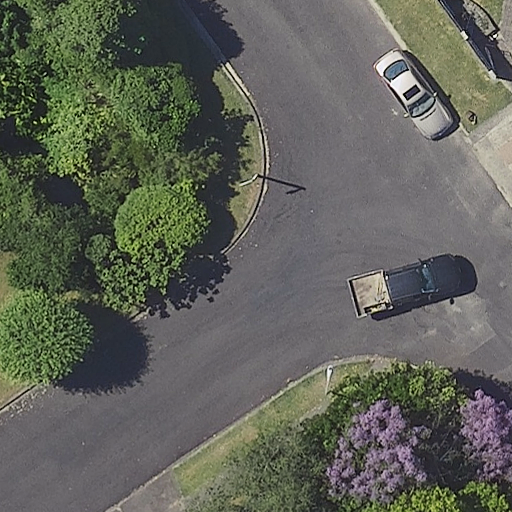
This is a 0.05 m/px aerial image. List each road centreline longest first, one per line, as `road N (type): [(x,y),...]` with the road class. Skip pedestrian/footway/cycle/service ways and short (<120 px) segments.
road 1 (residential): [(0,505),(409,215)]
road 2 (residential): [(250,0),(409,215)]
road 3 (residential): [(409,215),(511,358)]
